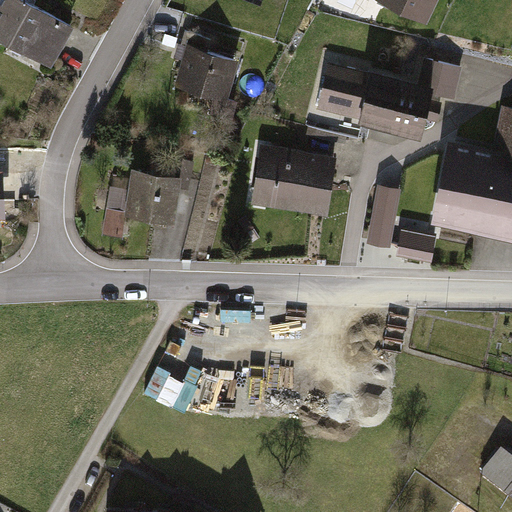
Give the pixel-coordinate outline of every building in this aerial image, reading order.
[(0,0),(0,41),(46,68),(70,26),(23,0),(0,0)] [(368,0),(369,0),(423,25),(434,0),(368,0)] [(235,59),(182,43),(169,86),(222,102),(235,59)] [(412,83),(323,61),(311,110),(355,121),(354,126),(417,141),(423,117),(433,119),(437,103),(428,101),(429,94),(452,100),(461,64),(419,54),(412,83)] [(393,186),(368,181),(355,247),(398,255),(396,261),(419,265),(428,260),(431,242),(425,241),(427,226),(511,242),(511,109),(499,107),(491,153),(445,144),(439,175),(396,167),(393,186)] [(335,157),(260,145),(250,203),(326,215),(335,157)] [(177,176),(126,169),(120,217),(170,224),(177,176)] [(511,454),(496,442),(474,470),(511,498),(511,454)]
